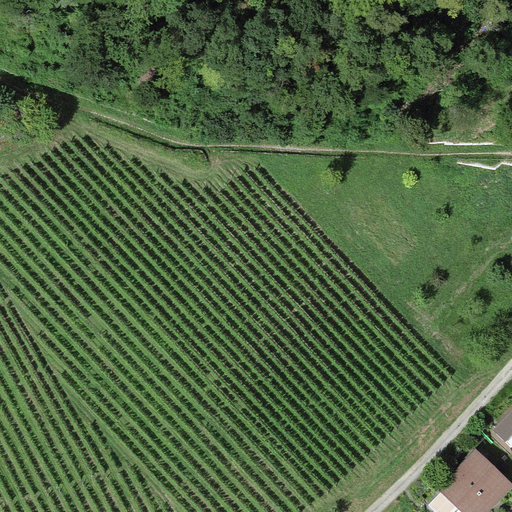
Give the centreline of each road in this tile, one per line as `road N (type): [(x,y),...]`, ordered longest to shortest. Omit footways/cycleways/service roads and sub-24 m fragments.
road 1 (track): [(0,74),(83,111),(166,133),(511,156)]
road 2 (track): [(373,511),(511,373)]
